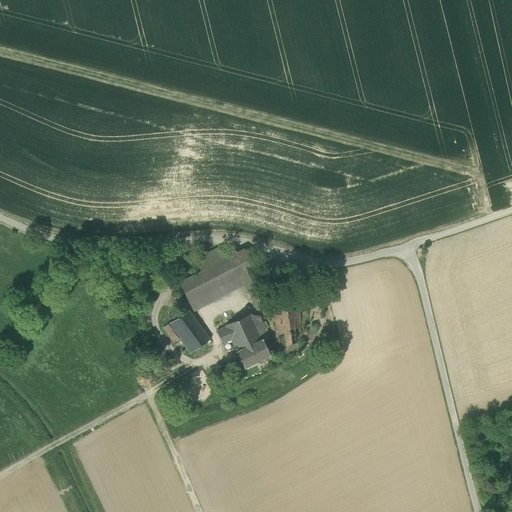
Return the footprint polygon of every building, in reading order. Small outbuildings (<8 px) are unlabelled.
[(245,286),(247,290),(261,283),(244,248),(236,253),(233,247),(226,250),(225,250),(223,246),(194,260),(200,271),(189,277),(178,282),(189,302),(214,289),(222,285),(240,276),(245,286)] [(222,285),(227,295),(245,286),(240,276),(222,285)] [(265,292),(261,283),(247,290),(251,299),(265,292)] [(214,289),(219,299),(227,295),(222,285),(214,289)] [(193,312),(219,299),(214,289),(189,302),(193,312)] [(270,303),(265,292),(251,299),(257,310),(271,304),(270,303)] [(279,350),(280,350),(301,340),(297,300),(274,303),(279,350)] [(179,338),(190,354),(212,338),(203,326),(201,328),(197,323),(199,321),(190,309),(163,328),(174,342),(179,338)] [(231,340),(237,351),(262,339),(251,316),(251,315),(226,327),(217,331),(223,344),(231,340)] [(251,316),(262,339),(263,341),(269,338),(259,318),(259,317),(257,316),(251,316)] [(270,355),(263,341),(262,339),(237,351),(244,368),(270,355)]
